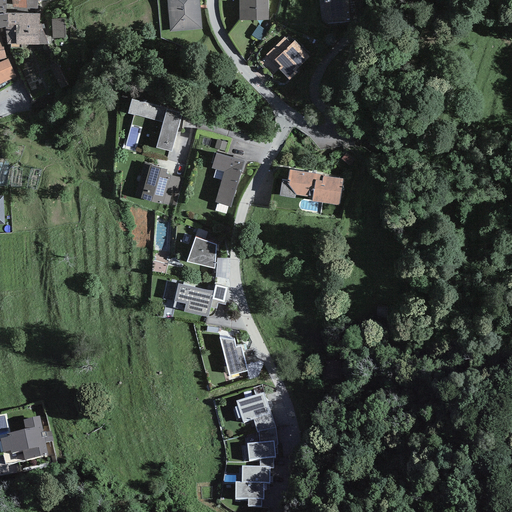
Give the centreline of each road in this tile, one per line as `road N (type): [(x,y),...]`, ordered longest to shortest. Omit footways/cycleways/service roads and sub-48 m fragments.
road 1 (residential): [(288,112),(247,196),(234,251),(236,286),(294,435),(294,472),(280,511)]
road 2 (residential): [(390,0),(313,80),(333,121),(330,131),(318,133),(288,112)]
road 3 (residential): [(288,112),(230,49),(212,0)]
